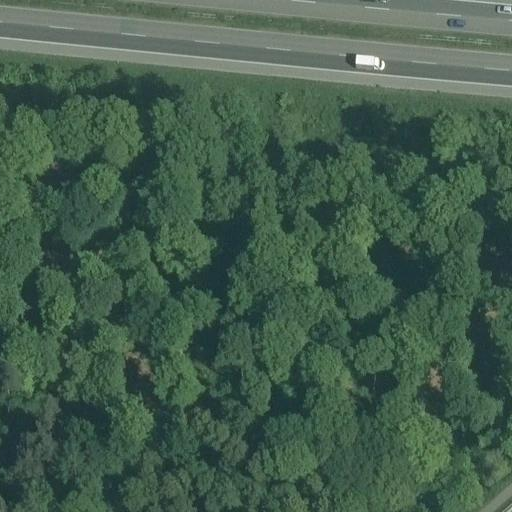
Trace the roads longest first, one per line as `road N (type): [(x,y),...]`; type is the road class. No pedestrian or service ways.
road 1 (motorway): [(0,20),(511,69)]
road 2 (motorway): [(511,21),(267,0)]
